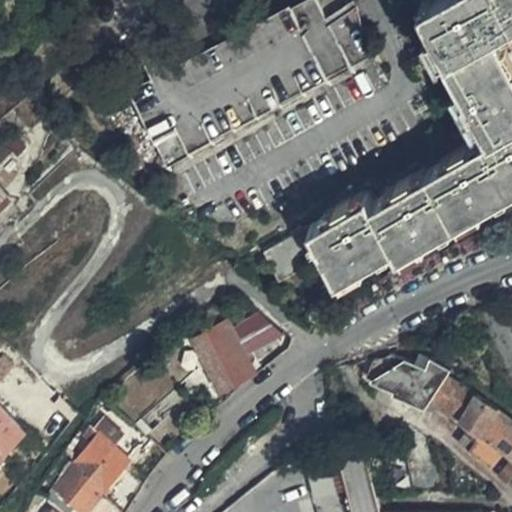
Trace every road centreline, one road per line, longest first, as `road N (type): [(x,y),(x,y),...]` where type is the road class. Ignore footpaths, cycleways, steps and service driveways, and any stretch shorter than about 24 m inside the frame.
road 1 (residential): [(324,353),(286,314),(232,285),(52,380),(38,363),(42,331),(120,228),(121,198),(104,178),(62,193),(0,245)]
road 2 (residential): [(380,0),(409,97),(223,194)]
road 3 (residential): [(324,353),(201,449),(153,511)]
road 4 (residential): [(511,264),(324,353)]
